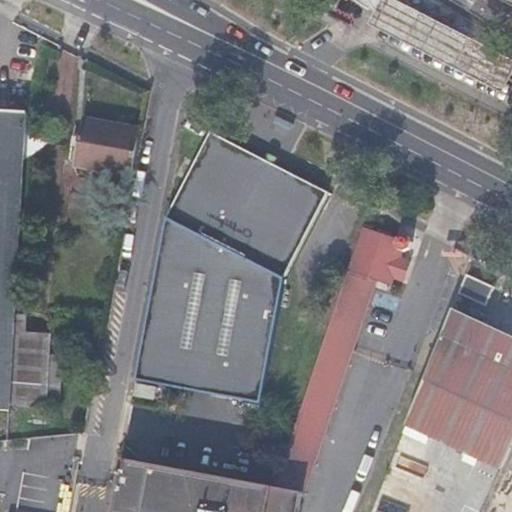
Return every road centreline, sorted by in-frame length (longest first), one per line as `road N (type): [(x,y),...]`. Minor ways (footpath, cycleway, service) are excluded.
road 1 (primary): [(94,0),(511,202)]
road 2 (primary): [(511,177),(171,0)]
